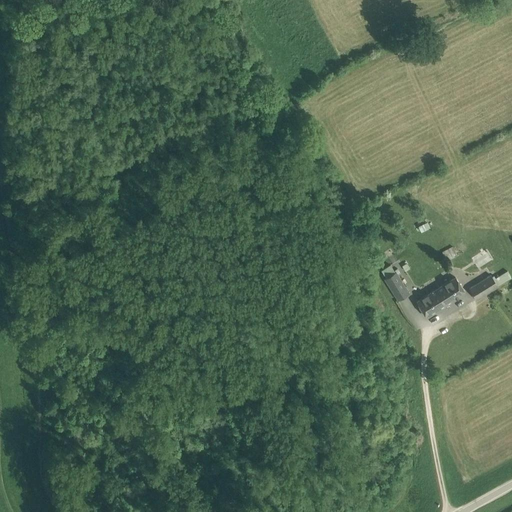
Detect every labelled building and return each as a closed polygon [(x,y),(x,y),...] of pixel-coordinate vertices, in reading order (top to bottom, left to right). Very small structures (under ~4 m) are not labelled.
[(476,258),(482,267),(504,254),(498,245),(476,258)] [(442,252),(446,259),(457,253),(453,247),(442,252)] [(390,264),(380,268),(382,275),(393,271),(390,264)] [(505,270),(495,277),(499,283),(510,276),(505,270)] [(385,278),(398,300),(409,293),(396,271),(385,278)] [(469,288),(476,299),(498,286),(491,275),(469,288)] [(455,277),(436,289),(446,304),(465,292),(455,277)] [(446,304),(436,289),(417,301),(427,317),(446,304)]
